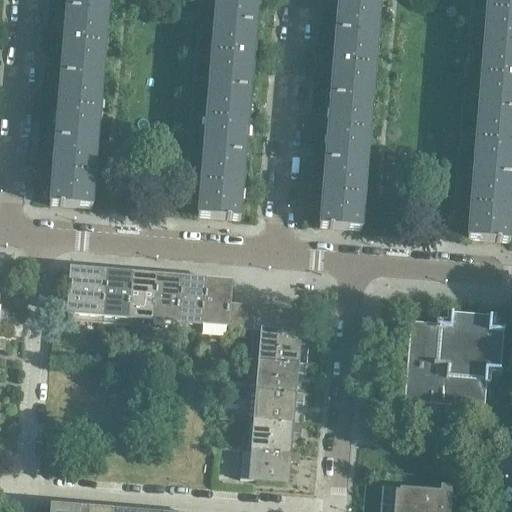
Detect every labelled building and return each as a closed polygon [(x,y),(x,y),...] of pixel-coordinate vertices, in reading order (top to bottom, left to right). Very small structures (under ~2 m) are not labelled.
[(66,0),(65,13),(107,17),(108,0),(66,0)] [(257,0),(215,0),(213,25),(255,29),(257,0)] [(379,6),(379,0),(337,0),(337,6),(335,35),(377,39),(379,12),(379,6)] [(511,0),(486,0),(486,15),(485,21),(483,47),(511,49),(511,0)] [(104,49),(105,43),(107,17),(65,13),(63,43),(63,48),(60,78),(102,81),(104,49)] [(252,64),(253,58),(255,29),(213,25),(211,52),(211,58),(208,90),(250,93),(252,64)] [(374,71),(374,65),(377,39),(335,35),(332,65),(332,71),(330,100),(371,104),(374,71)] [(511,49),(483,47),(481,74),(480,80),(478,112),(511,114),(511,49)] [(99,114),(102,81),(60,78),(58,107),(57,113),(55,143),(96,146),(99,120),(99,114)] [(247,129),(247,123),(250,93),(208,90),(205,122),(205,129),(203,155),(244,158),(247,129)] [(369,136),(371,104),(330,100),(327,130),(327,135),(324,165),(366,168),(368,142),(369,136)] [(511,114),(478,112),(475,145),(474,150),(472,177),(511,180),(511,114)] [(94,179),(94,173),(96,146),(55,143),(52,173),(52,178),(49,208),(91,211),(94,179)] [(241,194),(242,188),(244,158),(203,155),(201,182),(200,188),(197,220),(239,223),(241,194)] [(363,201),(364,195),(366,168),(324,165),(322,195),(321,200),(319,230),(360,233),(363,201)] [(511,216),(511,210),(511,203),(511,180),(472,177),(470,204),(469,210),(467,242),(509,246),(511,216)] [(102,321),(106,277),(70,274),(66,318),(102,321)] [(127,323),(131,279),(106,277),(102,321),(102,326),(127,328),(127,323)] [(152,325),(155,281),(131,279),(127,323),(152,325)] [(176,327),(180,283),(155,281),(152,325),(176,327)] [(201,329),(205,285),(180,283),(176,327),(201,329)] [(227,330),(229,305),(230,287),(205,285),(201,329),(226,331),(227,330)] [(239,331),(241,307),(229,305),(227,330),(239,331)] [(251,333),(253,307),(241,307),(239,331),(251,333)] [(263,334),(265,308),(253,307),(251,333),(262,333),(263,334)] [(275,335),(277,309),(265,308),(263,334),(275,335)] [(287,336),(289,310),(277,309),(275,335),(287,336)] [(299,337),(301,311),(289,310),(287,336),(299,337)] [(0,321),(7,323),(8,313),(0,312),(0,321)] [(499,376),(502,335),(489,334),(491,321),(449,318),(448,331),(410,328),(406,368),(403,408),(416,409),(415,422),(430,423),(443,424),(455,425),(456,412),(483,414),(485,392),(486,375),(499,376)] [(296,366),(298,346),(308,347),(309,337),(299,337),(287,336),(275,335),(263,334),(262,333),(260,358),(252,357),(251,364),(259,365),(259,364),(296,367),(296,366)] [(294,396),(295,376),(305,377),(306,367),(296,366),(296,367),(259,364),(259,365),(257,388),(249,387),(249,394),(257,394),(257,393),(294,396)] [(291,426),(293,406),(303,406),(304,397),(294,396),(257,393),(257,394),(249,394),(247,417),(246,423),(254,424),(255,423),(291,426)] [(289,455),(291,435),(301,436),(301,426),(291,426),(255,423),(254,424),(253,447),(245,447),(244,453),(252,454),(252,453),(289,456),(289,455)] [(286,486),(288,465),(298,466),(299,456),(289,455),(289,456),(252,453),(252,454),(250,477),(242,476),(242,483),(286,486)] [(443,511),(445,497),(445,496),(381,490),(381,493),(382,493),(380,511),(443,511)] [(445,497),(443,511),(453,511),(454,498),(445,497)]
